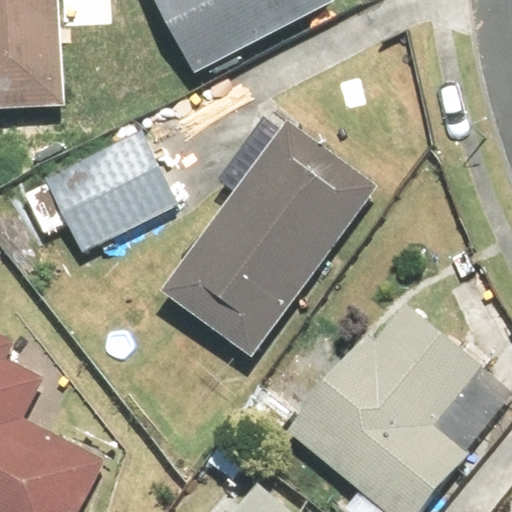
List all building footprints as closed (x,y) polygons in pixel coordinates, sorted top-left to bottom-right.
[(116,0),(196,72),(260,0),(116,0)] [(225,185),(237,196),(163,298),(251,363),(376,193),(287,127),(283,135),(270,126),(225,185)] [(45,185),(82,254),(174,205),(138,136),(45,185)] [(376,348),(364,339),(286,437),(379,511),(423,511),(468,457),(434,429),(479,372),(405,312),(376,348)] [(0,511),(82,511),(104,469),(23,429),(45,383),(6,363),(14,348),(0,341),(0,511)] [(287,511),(260,489),(241,511),(287,511)]
